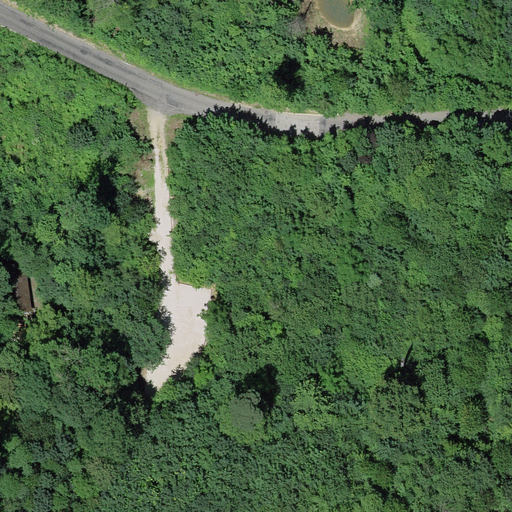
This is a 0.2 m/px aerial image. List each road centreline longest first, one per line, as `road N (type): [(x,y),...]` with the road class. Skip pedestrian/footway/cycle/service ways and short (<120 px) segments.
road 1 (unclassified): [(0,4),(152,89),(238,115),(302,125),(511,126)]
road 2 (track): [(152,89),(164,218),(166,405),(107,502)]
